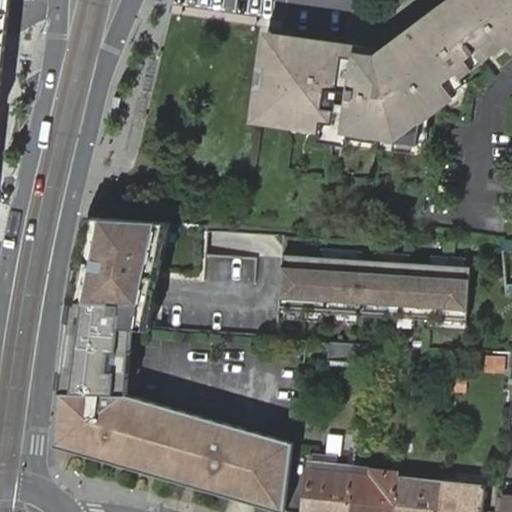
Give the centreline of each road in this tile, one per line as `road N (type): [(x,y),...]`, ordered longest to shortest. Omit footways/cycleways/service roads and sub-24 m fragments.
road 1 (secondary): [(47,499),(37,444),(57,271),(85,146),(132,0)]
road 2 (secondary): [(60,0),(51,81),(0,317)]
